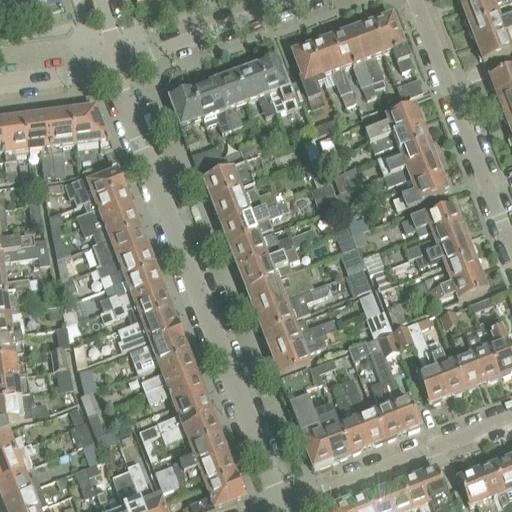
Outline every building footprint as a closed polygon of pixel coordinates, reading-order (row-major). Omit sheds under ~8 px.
[(460,7),(463,14),(497,0),(454,0),(457,6),(460,7)] [(464,23),(467,31),(498,19),(496,13),(511,6),(511,0),(497,0),(463,14),(465,20),(464,23)] [(473,42),(476,48),(511,33),(511,14),(498,20),(498,19),(467,31),(471,40),(473,42)] [(381,21),(371,25),(384,59),(393,56),(401,78),(413,73),(392,19),(384,22),(381,21)] [(374,63),(384,59),(371,25),(361,28),(359,32),(351,35),(371,88),(374,95),(385,91),(374,63)] [(511,33),(476,48),(478,54),(482,65),(483,66),(511,55),(509,47),(511,45),(511,33)] [(360,92),(371,88),(351,35),(330,42),(342,74),(352,70),(360,92)] [(319,44),(308,48),(321,82),(331,78),(339,100),(340,100),(345,112),(355,109),(342,74),(330,42),(322,46),(319,44)] [(300,84),(294,86),(303,109),(311,107),(314,115),(323,112),(315,90),(322,87),(321,82),(308,48),(298,52),(297,55),(292,57),(301,83),(299,84),(300,84)] [(257,69),(275,117),(275,118),(285,115),(285,116),(303,109),(294,86),(289,88),(288,88),(286,89),(277,62),(270,65),(269,62),(262,65),(263,67),(257,69)] [(235,78),(246,106),(258,102),(265,121),(275,117),(257,69),(246,74),(246,71),(238,74),(239,76),(235,78)] [(494,93),(496,99),(511,92),(511,71),(489,81),(489,82),(494,93)] [(224,82),(213,86),(231,134),(242,130),(235,110),(246,106),(235,78),(232,79),(231,77),(224,79),(224,82)] [(422,98),(417,85),(398,92),(403,105),(422,98)] [(206,133),(218,128),(221,137),(231,134),(213,86),(202,90),(202,87),(194,90),(195,93),(191,94),(202,123),(206,133)] [(497,108),(500,116),(511,111),(511,92),(496,99),(498,105),(497,108)] [(191,127),(202,123),(191,94),(188,95),(187,93),(180,96),(180,98),(170,102),(169,100),(168,100),(187,151),(198,147),(191,127)] [(83,110),(70,112),(75,149),(100,146),(101,156),(103,158),(104,158),(112,155),(95,112),(84,113),(83,110)] [(366,147),(369,146),(420,126),(419,122),(420,119),(418,112),(415,111),(414,110),(371,127),(374,133),(362,138),(366,147)] [(511,111),(500,116),(504,125),(507,127),(509,133),(511,131),(511,111)] [(63,151),(75,149),(70,112),(56,114),(57,117),(47,118),(55,181),(65,180),(63,151)] [(36,116),(23,118),(28,156),(41,154),(45,183),(55,181),(47,118),(36,119),(36,116)] [(9,120),(9,123),(0,124),(0,126),(6,168),(17,166),(15,157),(28,156),(23,118),(9,120)] [(320,142),(341,134),(336,123),(315,131),(320,142)] [(394,148),(397,155),(429,142),(426,135),(423,133),(420,126),(369,146),(373,157),(394,148)] [(313,142),(300,147),(305,160),(318,155),(314,145),(313,142)] [(323,146),(329,162),(338,158),(332,142),(323,146)] [(378,170),(382,180),(434,160),(432,155),(433,152),(429,142),(397,155),(400,161),(378,170)] [(226,171),(223,163),(218,151),(192,161),(199,181),(226,171)] [(240,156),(223,163),(226,171),(243,164),(240,156)] [(208,203),(210,203),(211,206),(241,194),(253,189),(249,181),(274,171),(269,158),(266,159),(203,184),(206,194),(205,196),(208,203)] [(339,160),(338,158),(329,162),(336,179),(347,175),(341,159),(339,160)] [(408,182),(410,189),(442,176),(439,169),(437,167),(434,160),(382,180),(386,191),(408,182)] [(308,168),(304,170),(309,182),(311,181),(326,175),(321,163),(308,168)] [(122,182),(119,180),(117,175),(88,187),(86,183),(65,191),(65,188),(43,192),(44,198),(67,196),(70,205),(74,204),(76,211),(84,208),(126,192),(122,182)] [(347,175),(336,179),(342,196),(350,193),(344,178),(348,176),(347,175)] [(420,205),(447,195),(445,189),(446,186),(442,176),(410,189),(413,195),(391,203),(397,217),(420,207),(420,205)] [(8,187),(18,186),(17,178),(7,179),(7,181),(8,187)] [(336,207),(329,188),(319,191),(326,210),(336,207)] [(130,201),(126,192),(84,208),(88,219),(77,223),(81,233),(132,213),(129,204),(130,201)] [(343,197),(338,199),(341,207),(344,215),(355,211),(348,195),(351,194),(350,193),(342,196),(343,197)] [(215,220),(217,221),(220,228),(276,207),(273,197),(246,207),(242,197),(241,194),(211,206),(213,211),(212,214),(215,220)] [(25,211),(28,211),(38,209),(37,200),(24,201),(25,211)] [(288,202),(276,207),(220,228),(224,239),(223,241),(225,247),(228,248),(228,251),(258,239),(255,231),(293,216),(288,202)] [(458,216),(455,215),(453,210),(426,220),(425,219),(409,225),(411,229),(402,232),(406,241),(415,237),(417,241),(429,236),(461,223),(458,216)] [(29,221),(28,211),(25,211),(17,212),(19,223),(29,221)] [(135,221),(132,213),(81,233),(85,243),(94,239),(98,249),(99,249),(142,232),(138,222),(135,221)] [(357,236),(368,232),(364,221),(353,225),(357,236)] [(465,234),(461,223),(429,236),(432,242),(410,251),(414,261),(466,241),(464,237),(465,234)] [(61,227),(50,231),(53,243),(62,240),(65,239),(61,227)] [(344,232),(334,235),(343,258),(356,253),(352,241),(348,232),(348,230),(344,232)] [(93,264),(97,273),(148,254),(144,245),(146,242),(142,232),(99,249),(103,260),(93,264)] [(228,251),(230,254),(231,256),(229,258),(232,265),(234,266),(238,276),(294,254),(290,245),(289,242),(277,247),(273,237),(259,242),(258,239),(228,251)] [(362,237),(352,241),(356,253),(358,252),(367,249),(362,237)] [(62,240),(53,243),(57,265),(64,262),(69,260),(65,250),(62,240)] [(300,241),(290,245),(294,254),(304,250),(303,247),(300,241)] [(440,264),(443,270),(474,258),(471,250),(469,249),(466,241),(414,261),(418,272),(440,264)] [(0,246),(0,257),(36,252),(34,242),(0,246)] [(0,278),(3,278),(2,269),(38,264),(40,273),(50,272),(46,251),(36,252),(0,257),(0,278)] [(359,252),(345,258),(352,277),(362,274),(366,272),(363,264),(359,252)] [(113,290),(125,286),(158,273),(154,263),(151,261),(148,254),(97,273),(101,283),(109,280),(113,290)] [(294,254),(238,276),(241,282),(242,284),(240,287),(243,293),(245,294),(246,295),(275,284),(292,277),(289,269),(299,266),(294,254)] [(363,264),(366,272),(369,279),(385,273),(379,258),(363,264)] [(414,301),(427,296),(479,276),(477,270),(478,268),(474,258),(443,270),(445,276),(410,290),(414,301)] [(61,287),(68,284),(64,262),(57,265),(61,287)] [(158,273),(125,286),(129,296),(109,304),(113,314),(164,294),(160,286),(161,282),(158,273)] [(385,273),(369,279),(370,282),(374,280),(381,297),(393,292),(385,273)] [(275,284),(246,295),(251,310),(254,316),(312,293),(304,274),(285,281),(289,292),(280,295),(275,284)] [(370,295),(363,275),(345,281),(353,302),(370,295)] [(482,282),(479,276),(427,296),(431,306),(455,297),(458,306),(487,294),(486,293),(482,282)] [(5,288),(3,278),(0,278),(0,299),(31,295),(54,292),(52,283),(30,286),(30,284),(5,288)] [(72,282),(68,284),(61,287),(63,301),(78,296),(72,282)] [(312,293),(254,316),(258,326),(256,326),(259,335),(261,334),(262,337),(302,321),(309,319),(306,310),(327,302),(330,293),(328,289),(312,295),(312,293)] [(137,316),(141,327),(174,314),(170,304),(167,302),(164,294),(113,314),(100,319),(104,330),(137,316)] [(32,302),(31,295),(0,299),(0,320),(19,318),(17,308),(24,308),(27,302),(32,302)] [(475,318),(493,310),(490,303),(472,310),(475,318)] [(48,306),(49,314),(58,313),(56,305),(48,306)] [(398,307),(387,312),(394,331),(406,326),(398,307)] [(63,323),(65,333),(77,328),(69,308),(65,309),(61,311),(61,312),(63,323)] [(380,318),(376,310),(365,314),(368,323),(371,322),(380,318)] [(61,312),(58,313),(49,314),(50,324),(63,323),(61,312)] [(177,323),(174,314),(141,327),(146,338),(125,346),(128,355),(179,335),(176,326),(177,323)] [(454,316),(439,322),(445,337),(460,331),(454,316)] [(380,318),(371,322),(379,342),(391,337),(384,317),(380,318)] [(0,341),(20,339),(25,338),(22,318),(19,318),(0,320),(0,341)] [(266,352),(268,351),(268,353),(271,360),(336,334),(332,324),(307,334),(304,324),(302,321),(262,337),(264,341),(264,343),(263,344),(266,352)] [(509,379),(511,376),(511,375),(511,349),(509,351),(497,322),(479,329),(481,335),(500,383),(509,379)] [(432,331),(429,323),(417,327),(420,336),(432,331)] [(417,380),(428,408),(430,408),(433,409),(440,406),(441,403),(446,401),(426,351),(420,336),(417,327),(391,337),(398,356),(413,350),(424,377),(417,380)] [(461,337),(481,388),(487,385),(490,387),(500,383),(481,335),(474,338),(472,332),(461,337)] [(56,334),(59,355),(65,354),(69,353),(65,333),(56,334)] [(336,334),(271,360),(274,367),(275,369),(273,370),(276,378),(278,378),(278,379),(279,381),(310,369),(307,359),(341,346),(336,334)] [(184,346),(179,335),(128,355),(130,358),(137,379),(158,371),(191,358),(187,348),(184,346)] [(419,433),(418,431),(419,431),(408,401),(401,404),(385,364),(399,358),(398,356),(391,337),(379,342),(366,347),(370,358),(381,387),(401,438),(407,435),(408,438),(419,433)] [(476,390),(481,388),(461,337),(450,341),(459,363),(452,366),(464,397),(474,393),(476,390)] [(0,362),(15,361),(23,359),(22,350),(20,339),(0,341),(0,362)] [(464,397),(452,366),(445,368),(436,346),(426,351),(446,401),(452,399),(455,400),(464,397)] [(370,358),(366,347),(349,354),(350,358),(354,367),(361,364),(360,362),(370,358)] [(77,375),(88,371),(84,350),(73,353),(77,375)] [(65,354),(59,355),(50,356),(53,376),(55,376),(69,374),(65,354)] [(45,356),(32,358),(33,367),(46,365),(45,356)] [(142,389),(146,399),(197,379),(193,371),(195,368),(191,358),(158,371),(162,381),(142,389)] [(0,383),(27,380),(26,369),(16,370),(15,361),(0,362),(0,383)] [(335,375),(331,365),(315,372),(318,382),(335,375)] [(315,372),(308,374),(316,393),(322,391),(318,382),(315,372)] [(69,374),(55,376),(58,397),(73,395),(69,374)] [(90,374),(80,379),(83,399),(98,394),(90,374)] [(308,374),(279,385),(314,475),(333,467),(332,465),(314,418),(305,397),(316,393),(308,374)] [(170,401),(174,412),(207,399),(207,398),(203,389),(200,387),(197,379),(146,399),(150,409),(170,401)] [(27,380),(0,383),(0,404),(30,401),(27,380)] [(352,385),(342,389),(347,401),(366,451),(372,449),(375,450),(384,447),(372,415),(365,418),(352,385)] [(381,387),(371,391),(379,412),(372,415),(384,447),(394,443),(396,440),(401,438),(381,387)] [(88,423),(97,419),(111,414),(107,403),(98,407),(94,396),(98,395),(98,394),(83,399),(84,400),(80,402),(88,423)] [(211,408),(207,399),(174,412),(178,422),(139,437),(142,447),(150,444),(161,439),(212,420),(209,411),(211,408)] [(30,401),(0,404),(0,427),(6,426),(36,422),(44,421),(49,419),(46,410),(35,411),(33,400),(30,401)] [(347,401),(336,405),(345,426),(337,429),(349,460),(360,456),(361,453),(366,451),(347,401)] [(330,412),(314,418),(332,465),(337,463),(341,464),(349,460),(337,429),(330,412)] [(79,413),(70,417),(75,429),(84,426),(79,413)] [(97,419),(88,423),(96,442),(112,436),(108,427),(101,430),(97,419)] [(186,442),(190,452),(223,440),(219,429),(216,428),(212,420),(161,439),(165,450),(186,442)] [(9,435),(7,436),(7,435),(6,426),(0,427),(0,461),(24,452),(20,442),(12,445),(9,435)] [(75,432),(70,434),(78,454),(82,452),(93,448),(85,428),(75,432)] [(228,460),(225,452),(226,449),(223,440),(190,452),(193,461),(173,469),(177,480),(198,472),(228,460)] [(150,444),(142,447),(151,468),(158,465),(150,444)] [(82,452),(89,472),(96,469),(101,467),(93,448),(82,452)] [(31,450),(24,452),(0,461),(0,484),(24,475),(32,472),(28,462),(35,459),(31,450)] [(202,484),(206,493),(239,480),(235,470),(231,468),(228,460),(198,472),(177,480),(182,492),(202,484)] [(502,463),(492,466),(505,498),(508,507),(511,506),(511,466),(510,462),(505,464),(502,463)] [(481,473),(475,476),(489,511),(501,511),(497,501),(505,498),(492,466),(483,470),(481,473)] [(138,468),(127,472),(129,476),(142,511),(163,511),(159,500),(151,503),(138,468)] [(89,472),(85,474),(88,483),(100,478),(96,469),(89,472)] [(154,476),(158,487),(177,480),(173,469),(154,476)] [(423,477),(418,479),(431,511),(451,511),(436,472),(435,473),(431,471),(424,474),(423,477)] [(85,474),(75,478),(85,504),(95,500),(94,499),(89,484),(88,483),(85,474)] [(0,498),(0,499),(3,506),(39,491),(35,481),(27,484),(24,475),(0,484),(0,498)] [(142,511),(129,476),(112,483),(119,501),(123,511),(142,511)] [(459,482),(457,483),(468,511),(476,508),(477,511),(489,511),(475,476),(470,478),(467,476),(460,479),(459,482)] [(409,480),(400,484),(410,511),(431,511),(418,479),(413,481),(409,480)] [(177,480),(158,487),(163,499),(182,492),(177,480)] [(242,489),(239,480),(206,493),(209,503),(189,511),(217,511),(244,502),(241,493),(241,492),(242,489)] [(64,482),(55,485),(59,497),(69,493),(64,482)] [(389,491),(384,493),(390,511),(410,511),(400,484),(390,488),(389,491)] [(43,511),(47,511),(39,491),(3,506),(5,511),(3,511),(43,511)] [(374,494),(365,498),(370,511),(390,511),(384,493),(378,495),(374,494)] [(103,495),(94,499),(95,500),(99,511),(123,511),(119,501),(107,506),(103,495)] [(354,504),(348,506),(350,511),(370,511),(365,498),(353,502),(354,504)]
